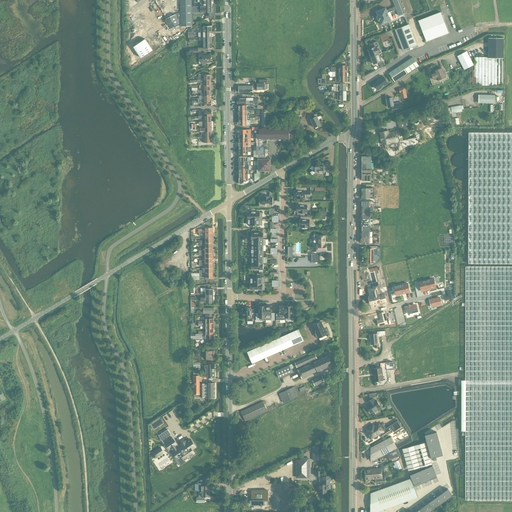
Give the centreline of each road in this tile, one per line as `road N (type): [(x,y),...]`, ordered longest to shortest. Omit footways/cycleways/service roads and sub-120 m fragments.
road 1 (unclassified): [(0,338),(228,206)]
road 2 (residential): [(230,511),(229,297)]
road 3 (tertiary): [(351,313),(352,511)]
road 4 (residential): [(229,297),(283,296),(281,171)]
road 5 (unknown): [(40,511),(14,449),(27,400),(16,365),(21,344)]
road 6 (tertiary): [(352,137),(351,313)]
road 7 (tertiary): [(353,0),(352,137)]
road 8 (residential): [(229,196),(227,74)]
